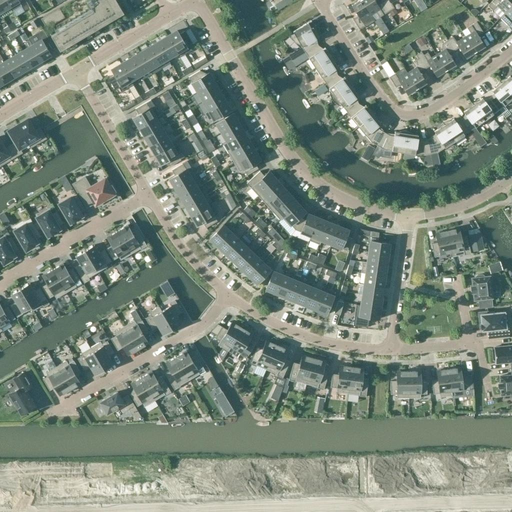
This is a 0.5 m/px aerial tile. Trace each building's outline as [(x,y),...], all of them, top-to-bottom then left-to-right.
[(12,11),(4,0),(0,0),(0,12),(0,13),(9,8),(12,12),(12,11)] [(4,0),(12,11),(21,6),(19,2),(21,0),(4,0)] [(124,13),(115,0),(95,0),(99,7),(51,36),(60,51),(124,13)] [(374,21),(371,16),(360,0),(351,6),(358,16),(353,19),(359,30),(374,21)] [(360,0),(371,16),(376,12),(379,18),(388,12),(382,1),(377,4),(374,0),(360,0)] [(383,0),(382,1),(388,12),(391,15),(396,12),(391,3),(395,0),(383,0)] [(497,6),(504,13),(511,5),(511,0),(501,0),(501,1),(499,0),(493,0),(488,6),(492,11),(497,6)] [(511,5),(504,13),(500,17),(500,18),(511,29),(511,5)] [(41,19),(47,29),(65,18),(59,8),(41,19)] [(292,32),(294,34),(292,35),(290,36),(291,37),(293,41),(294,42),(297,44),(298,45),(301,46),(302,47),(305,53),(318,45),(315,40),(319,37),(317,34),(317,32),(316,31),(316,29),(315,28),(315,27),(316,26),(315,25),(314,26),(311,21),(292,32)] [(470,33),(465,36),(475,52),(484,46),(478,36),(483,33),(476,22),(467,28),(470,33)] [(177,31),(167,36),(177,53),(180,57),(192,50),(189,46),(193,44),(186,33),(180,36),(177,31)] [(416,37),(424,44),(429,38),(422,31),(416,37)] [(158,42),(168,59),(177,53),(167,36),(158,42)] [(475,52),(465,36),(456,42),(453,37),(447,40),(454,51),(459,48),(466,58),(475,52)] [(45,44),(42,39),(32,45),(41,61),(51,55),(48,51),(54,47),(50,41),(45,44)] [(454,51),(447,40),(442,44),(445,49),(436,55),(446,71),(455,65),(449,54),(454,51)] [(158,42),(149,47),(159,64),(168,59),(158,42)] [(41,61),(32,45),(23,50),(32,66),(41,61)] [(308,58),(315,68),(334,56),(333,56),(332,55),(331,54),(330,53),(327,51),(325,48),(321,50),(318,45),(305,53),(309,58),(308,58)] [(140,53),(150,69),(159,64),(149,47),(140,53)] [(32,66),(23,50),(13,56),(23,72),(32,66)] [(290,68),(298,65),(291,50),(284,53),(290,68)] [(416,55),(418,59),(425,69),(430,66),(436,76),(446,71),(436,55),(431,58),(428,53),(424,55),(421,52),(416,55)] [(130,58),(140,75),(143,80),(152,74),(150,69),(140,53),(130,58)] [(23,72),(13,56),(4,61),(14,77),(23,72)] [(334,56),(315,68),(321,78),(322,78),(325,83),(337,75),(334,70),(338,67),(335,64),(336,64),(335,62),(335,61),(335,59),(334,58),(333,56),(334,56)] [(121,64),(131,81),(140,75),(130,58),(121,64)] [(425,69),(418,59),(412,62),(416,68),(407,73),(417,89),(426,83),(420,73),(425,69)] [(14,77),(4,61),(0,63),(0,75),(4,83),(14,77)] [(119,88),(121,92),(133,85),(131,81),(121,64),(111,69),(114,75),(108,79),(115,90),(119,88)] [(403,68),(395,73),(389,77),(396,88),(401,84),(407,95),(417,89),(407,73),(403,68)] [(214,82),(208,72),(203,76),(200,70),(189,77),(197,92),(214,82)] [(329,89),(330,90),(330,93),(331,97),(332,100),(354,85),(353,85),(352,84),(351,83),(350,82),(348,81),(347,80),(344,77),(341,80),(337,75),(325,83),(329,88),(329,89)] [(511,78),(510,76),(506,78),(505,79),(504,79),(502,80),(501,81),(500,82),(499,81),(511,97),(511,78)] [(495,95),(490,98),(499,110),(504,106),(505,106),(511,104),(511,103),(511,97),(499,81),(499,82),(498,83),(497,84),(496,85),(495,87),(495,88),(492,91),(495,95)] [(203,101),(220,91),(214,82),(197,92),(203,101)] [(354,85),(332,100),(333,101),(335,103),(338,105),(341,106),(342,108),(343,107),(347,112),(358,104),(355,99),(358,96),(356,92),(356,91),(355,90),(355,88),(354,87),(353,85),(354,85)] [(208,110),(225,101),(220,91),(203,101),(208,110)] [(499,110),(490,98),(485,102),(482,98),(479,100),(477,101),(476,101),(474,102),(473,102),(472,103),(471,103),(485,121),(487,124),(490,122),(491,119),(489,117),(494,114),(499,110)] [(122,102),(119,104),(123,111),(135,104),(133,100),(124,105),(122,102)] [(151,100),(135,109),(138,114),(133,117),(139,127),(155,117),(160,115),(151,100)] [(231,110),(225,101),(208,110),(204,113),(210,123),(231,110)] [(466,116),(461,119),(470,131),(475,128),(485,121),(471,103),(471,104),(470,105),(469,106),(468,107),(467,108),(467,110),(463,112),(466,116)] [(350,118),(358,127),(375,113),(375,112),(374,113),(373,112),(372,111),(371,110),(370,109),(368,108),(366,105),(362,108),(358,104),(347,112),(351,117),(350,118)] [(238,123),(232,113),(216,123),(221,132),(238,123)] [(375,113),(358,127),(365,136),(366,136),(371,142),(377,146),(385,133),(380,130),(377,126),(380,123),(378,120),(378,119),(377,117),(377,116),(376,115),(375,113)] [(155,117),(139,127),(144,136),(161,126),(155,117)] [(29,143),(28,143),(31,148),(46,138),(40,128),(34,131),(28,119),(19,125),(18,124),(18,125),(29,143)] [(443,123),(442,123),(455,142),(464,135),(470,131),(461,119),(456,123),(454,119),(450,121),(449,121),(447,121),(446,122),(444,123),(443,123)] [(243,131),(238,123),(221,132),(227,141),(243,131)] [(455,142),(442,123),(442,124),(441,125),(440,126),(439,127),(438,128),(437,129),(434,132),(436,136),(433,138),(427,139),(431,154),(437,152),(444,148),(445,148),(455,142)] [(29,143),(18,125),(17,125),(8,131),(15,142),(10,145),(16,156),(22,153),(20,148),(28,143),(29,143)] [(161,126),(144,136),(150,146),(166,136),(161,126)] [(209,142),(212,140),(206,131),(203,133),(209,142)] [(228,154),(249,141),(243,131),(227,141),(223,144),(228,154)] [(385,133),(377,146),(372,155),(378,158),(379,156),(390,158),(392,151),(403,153),(407,131),(406,131),(405,131),(403,131),(400,131),(399,132),(395,132),(394,136),(389,136),(385,133)] [(407,131),(403,153),(402,160),(413,162),(414,154),(415,155),(415,154),(423,155),(425,166),(432,165),(430,154),(427,139),(422,140),(417,140),(418,135),(414,135),(414,134),(411,133),(409,132),(407,131)] [(166,136),(150,146),(155,155),(172,145),(166,136)] [(0,162),(1,165),(16,156),(10,145),(5,149),(0,140),(0,162)] [(255,150),(249,141),(228,154),(234,163),(255,150)] [(161,165),(166,161),(169,167),(181,160),(178,155),(182,152),(176,142),(172,145),(155,155),(161,165)] [(138,154),(141,159),(149,154),(146,150),(138,154)] [(260,160),(255,150),(234,163),(239,172),(244,170),(247,175),(258,169),(255,163),(260,160)] [(183,163),(172,170),(175,175),(169,179),(175,188),(191,178),(183,163)] [(257,195),(275,178),(269,171),(264,176),(260,171),(246,183),(257,195)] [(105,179),(91,187),(84,177),(73,184),(87,208),(94,203),(95,206),(114,195),(113,193),(115,192),(111,186),(110,187),(105,179)] [(191,178),(175,188),(180,198),(197,188),(191,178)] [(282,187),(275,178),(257,195),(264,203),(282,187)] [(290,195),(282,187),(264,203),(272,211),(290,195)] [(197,188),(180,198),(186,207),(203,197),(197,188)] [(214,199),(220,209),(229,203),(223,193),(214,199)] [(297,203),(290,195),(272,211),(280,220),(284,217),(297,203)] [(85,210),(79,199),(74,202),(71,197),(59,204),(71,224),(78,220),(77,218),(82,216),(80,213),(85,210)] [(203,197),(186,207),(191,216),(208,206),(203,197)] [(305,212),(297,203),(284,217),(295,230),(302,219),(300,217),(305,212)] [(208,206),(192,216),(197,226),(203,222),(206,228),(217,221),(214,216),(218,213),(212,204),(208,206)] [(51,215),(48,210),(37,217),(48,237),(56,233),(55,232),(60,229),(58,226),(63,223),(57,212),(51,215)] [(310,236),(317,218),(308,214),(305,220),(302,219),(295,230),(310,236)] [(319,245),(321,240),(327,222),(317,218),(310,236),(309,240),(319,245)] [(330,244),(338,226),(327,222),(321,240),(330,244)] [(41,236),(34,225),(29,228),(26,224),(14,230),(26,250),(33,246),(33,245),(37,242),(35,239),(41,236)] [(127,225),(117,231),(131,255),(147,246),(137,230),(132,233),(127,225)] [(223,225),(209,239),(217,246),(230,232),(223,225)] [(349,230),(338,226),(330,244),(347,251),(352,239),(346,236),(349,230)] [(458,228),(447,231),(451,252),(452,257),(464,254),(464,255),(471,254),(467,236),(460,237),(458,228)] [(131,255),(117,231),(107,237),(112,245),(106,248),(115,263),(120,260),(121,261),(131,255)] [(451,252),(447,231),(436,233),(438,242),(431,244),(434,257),(441,256),(441,255),(451,252)] [(230,232),(217,246),(225,254),(238,239),(230,232)] [(18,249),(12,239),(6,242),(4,237),(0,239),(0,257),(4,264),(11,259),(10,258),(15,256),(13,253),(18,249)] [(371,238),(369,252),(388,255),(390,241),(371,238)] [(238,239),(225,254),(233,261),(246,247),(238,239)] [(95,245),(85,251),(98,274),(108,268),(107,266),(112,262),(105,250),(99,253),(95,245)] [(246,247),(233,261),(241,269),(254,254),(246,247)] [(320,248),(316,256),(323,259),(327,250),(320,248)] [(156,259),(150,249),(146,251),(152,261),(156,259)] [(85,251),(75,257),(80,265),(75,268),(84,283),(90,280),(89,279),(98,274),(85,251)] [(369,252),(367,262),(387,265),(388,255),(369,252)] [(254,254),(241,269),(249,276),(262,262),(254,254)] [(343,267),(347,257),(340,255),(336,264),(343,267)] [(365,273),(385,276),(387,265),(367,262),(362,261),(361,273),(365,273)] [(262,262),(249,276),(257,284),(270,270),(262,262)] [(63,264),(53,270),(66,293),(76,287),(74,283),(80,280),(73,269),(68,272),(63,264)] [(53,270),(42,276),(47,284),(42,287),(49,299),(54,295),(56,299),(66,293),(53,270)] [(273,271),(266,289),(274,293),(282,275),(273,271)] [(365,273),(364,284),(383,287),(385,276),(365,273)] [(292,279),(282,275),(274,293),(285,297),(292,279)] [(476,278),(472,278),(473,286),(471,286),(471,293),(473,292),(474,300),(480,300),(480,301),(479,302),(479,308),(492,307),(491,298),(492,298),(490,276),(484,277),(484,276),(482,275),(477,275),(476,277),(476,278)] [(302,284),(292,279),(285,297),(295,302),(302,284)] [(30,283),(20,289),(31,307),(40,301),(41,303),(47,300),(40,288),(35,291),(30,283)] [(313,288),(302,284),(295,302),(305,306),(313,288)] [(364,284),(362,295),(382,298),(383,287),(364,284)] [(323,292),(313,288),(305,306),(315,310),(316,310),(323,292)] [(20,289),(11,294),(15,303),(10,306),(17,317),(23,314),(22,312),(31,307),(20,289)] [(323,292),(316,310),(326,314),(334,296),(323,292)] [(362,295),(361,305),(380,308),(382,298),(362,295)] [(177,315),(182,312),(175,300),(169,304),(170,306),(161,311),(172,329),(181,323),(177,315)] [(344,302),(338,301),(334,313),(340,315),(344,302)] [(380,308),(361,305),(356,304),(354,318),(366,320),(367,317),(378,319),(380,308)] [(0,328),(1,331),(2,331),(0,327),(0,326),(9,321),(9,322),(15,318),(8,307),(3,310),(0,305),(0,328)] [(161,311),(159,307),(149,313),(150,315),(145,318),(152,330),(157,327),(162,335),(172,329),(161,311)] [(479,321),(481,321),(482,331),(488,330),(489,338),(508,336),(508,327),(506,327),(504,312),(488,313),(487,311),(478,312),(479,321)] [(142,320),(136,323),(134,320),(124,326),(138,349),(148,343),(143,335),(149,332),(142,320)] [(229,351),(231,347),(242,328),(232,322),(227,330),(222,327),(215,338),(220,341),(218,345),(229,351)] [(215,338),(222,327),(218,324),(207,334),(215,338)] [(138,349),(124,326),(114,332),(116,335),(110,339),(117,350),(123,347),(128,355),(138,349)] [(252,334),(242,328),(231,347),(240,353),(245,357),(253,346),(247,342),(252,334)] [(102,344),(100,342),(91,347),(104,369),(113,364),(109,356),(114,352),(107,341),(102,344)] [(266,371),(277,345),(266,341),(262,349),(257,346),(249,363),(266,371)] [(277,345),(266,371),(283,378),(290,361),(284,358),(288,350),(277,345)] [(511,345),(494,347),(495,364),(511,362),(511,345)] [(104,369),(91,347),(81,353),(83,355),(77,359),(84,370),(89,367),(94,375),(104,369)] [(186,351),(176,357),(190,381),(205,371),(196,356),(191,359),(186,351)] [(289,380),(306,385),(314,358),(302,355),(300,364),(294,362),(289,380)] [(190,381),(176,357),(166,363),(170,371),(165,374),(174,390),(190,381)] [(314,358),(306,385),(324,390),(328,372),(322,370),(325,361),(314,358)] [(66,360),(56,366),(70,389),(80,383),(75,375),(81,372),(74,361),(68,364),(66,360)] [(337,388),(336,393),(348,394),(351,367),(340,365),(338,375),(332,374),(330,387),(337,388)] [(70,389),(56,366),(46,372),(48,376),(43,379),(49,391),(55,387),(60,395),(70,389)] [(351,367),(348,394),(366,397),(368,379),(362,378),(363,368),(351,367)] [(460,367),(448,369),(452,392),(473,389),(473,375),(461,377),(460,367)] [(511,375),(500,376),(500,383),(498,383),(499,388),(501,388),(501,395),(511,394),(511,367),(511,368),(511,375)] [(438,380),(432,381),(433,394),(440,393),(441,397),(452,396),(448,369),(437,371),(438,380)] [(151,371),(141,377),(155,401),(171,392),(161,376),(156,379),(151,371)] [(397,381),(390,381),(390,394),(397,394),(397,398),(409,398),(408,371),(397,371),(397,381)] [(420,371),(408,371),(409,398),(420,398),(420,394),(427,394),(427,380),(420,380),(420,371)] [(24,373),(3,385),(21,415),(35,406),(26,390),(32,386),(24,373)] [(141,377),(131,383),(136,391),(130,395),(139,410),(155,401),(141,377)] [(279,395),(284,382),(278,380),(273,392),(279,395)] [(181,394),(185,401),(191,397),(187,390),(181,394)] [(117,392),(98,403),(106,415),(111,412),(114,416),(124,409),(126,412),(135,407),(128,395),(121,399),(117,392)]
